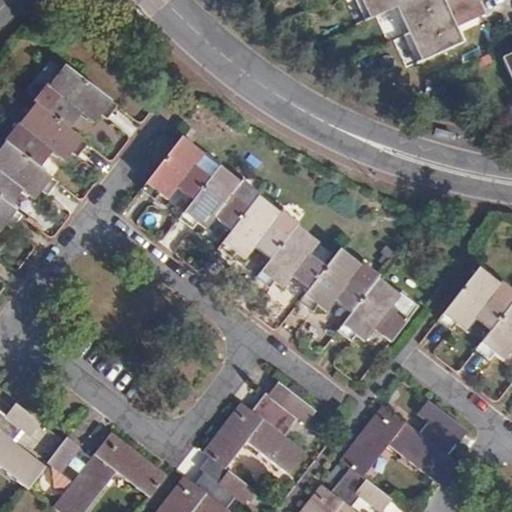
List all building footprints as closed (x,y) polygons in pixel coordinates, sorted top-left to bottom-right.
[(362,0),(371,19),(397,7),(412,0),(362,0)] [(412,0),(397,7),(409,34),(481,2),(479,0),(448,0),(445,2),(444,0),(412,0)] [(481,2),(409,34),(422,61),(463,43),(456,27),(486,14),(481,2)] [(511,78),(511,52),(503,57),(511,78)] [(35,104),(69,130),(81,113),(94,123),(100,114),(107,119),(117,106),(64,66),(48,87),(46,85),(33,102),(35,104)] [(69,130),(35,104),(19,125),(17,123),(3,141),(5,143),(42,171),(55,153),(65,161),(71,152),(78,157),(88,144),(69,130)] [(210,179),(194,167),(192,165),(201,153),(181,138),(140,190),(153,200),(157,194),(165,200),(175,188),(193,201),(210,179)] [(50,197),(60,184),(42,171),(5,143),(0,150),(0,199),(9,206),(22,190),(35,199),(42,190),(50,197)] [(219,167),(221,164),(206,152),(194,167),(210,179),(219,167)] [(239,182),(219,167),(210,179),(193,201),(178,220),(191,229),(198,221),(206,227),(213,217),(231,231),(258,196),(260,194),(241,179),(239,182)] [(231,231),(218,248),(232,259),(238,252),(246,258),(255,247),(270,259),(296,225),(298,223),(282,210),(280,213),(258,196),(231,231)] [(22,216),(9,206),(0,199),(0,231),(6,224),(12,229),(22,216)] [(296,225),(270,259),(256,277),(269,287),(275,280),(283,286),(291,276),(309,289),(327,267),(309,253),(318,241),(296,225)] [(338,251),(327,267),(309,289),(299,303),(310,312),(315,306),(325,313),(335,300),(352,313),(377,281),(379,279),(363,266),(361,268),(338,251)] [(511,304),(511,291),(502,284),(500,287),(477,270),(440,318),(437,322),(449,331),(454,325),(464,333),(474,321),(490,333),(511,304)] [(377,281),(352,313),(337,333),(350,342),(354,337),(363,343),(374,329),(391,342),(418,307),(400,293),(397,296),(377,281)] [(511,304),(490,333),(475,351),(488,361),(492,355),(502,362),(511,350),(511,349),(511,304)] [(305,425),(315,412),(279,383),(268,397),(254,414),(250,411),(241,404),(203,453),(209,457),(224,470),(246,442),(287,474),(304,452),(285,437),(298,420),(305,425)] [(254,414),(268,397),(264,394),(250,411),(254,414)] [(405,423),(388,444),(440,485),(458,463),(446,454),(455,444),(458,446),(468,433),(429,402),(417,416),(429,425),(421,436),(405,423)] [(41,424),(16,405),(5,418),(21,430),(30,437),(41,424)] [(360,435),(382,452),(388,444),(405,423),(383,406),(360,435)] [(21,430),(5,418),(0,414),(0,432),(12,442),(21,430)] [(29,489),(45,467),(12,442),(0,432),(0,468),(28,490),(29,489)] [(149,498),(166,476),(110,433),(91,459),(67,439),(64,442),(48,463),(51,491),(58,491),(63,494),(53,509),(56,511),(84,511),(115,472),(149,498)] [(340,461),(342,462),(350,469),(362,478),(382,452),(360,435),(340,461)] [(160,508),(156,511),(228,511),(224,509),(234,496),(239,500),(244,503),(253,492),(224,470),(209,457),(200,468),(204,472),(208,476),(199,488),(194,485),(184,477),(178,485),(160,508)] [(339,465),(342,462),(340,461),(299,511),(335,511),(343,502),(331,493),(323,486),(327,481),(339,465)] [(342,468),(339,465),(327,481),(330,483),(342,468)] [(362,478),(350,469),(331,493),(343,502),(350,507),(359,496),(356,493),(365,481),(362,478)] [(204,472),(194,485),(199,488),(208,476),(204,472)] [(382,511),(391,501),(365,481),(356,493),(359,496),(364,500),(379,511),(382,511)] [(224,509),(228,511),(229,511),(239,500),(234,496),(224,509)] [(364,500),(359,496),(350,507),(355,511),(364,500)] [(350,507),(343,502),(335,511),(356,511),(355,511),(350,507)]
